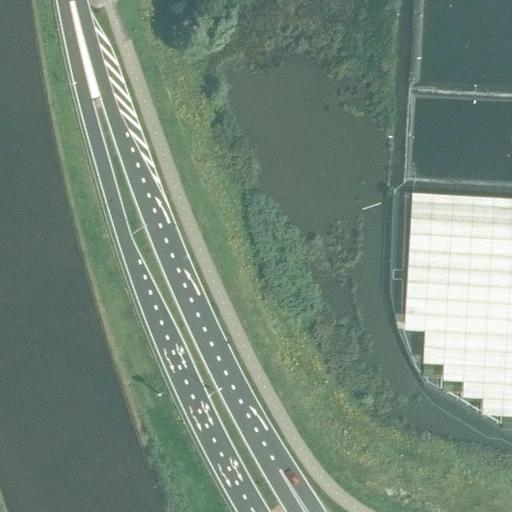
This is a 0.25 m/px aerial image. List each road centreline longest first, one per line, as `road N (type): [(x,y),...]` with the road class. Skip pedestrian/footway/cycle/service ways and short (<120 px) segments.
road 1 (primary): [(296,498),(184,293),(149,196),(85,63)]
road 2 (primary): [(85,63),(95,143),(128,251),(196,412),(252,511)]
